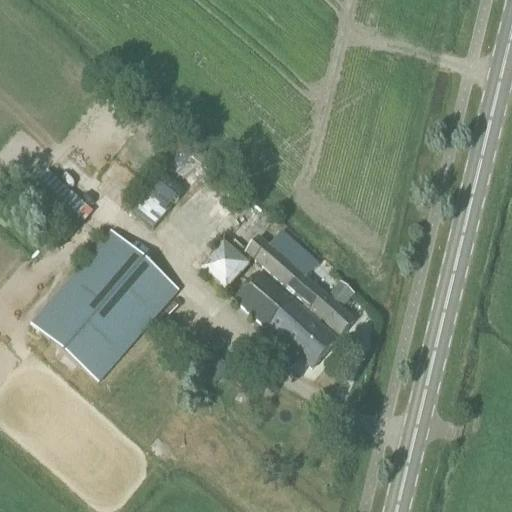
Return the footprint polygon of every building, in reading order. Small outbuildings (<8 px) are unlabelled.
[(153,230),(206,170),(178,147),(127,206),(153,230)] [(63,245),(86,223),(94,215),(47,173),(18,203),(50,234),(52,232),(63,245)] [(98,385),(177,293),(110,234),(30,326),(98,385)] [(317,266),(282,234),(269,248),(259,239),(244,256),(339,339),(353,324),(341,313),(353,298),(339,285),(326,300),(305,280),(317,266)] [(311,373),(335,343),(260,274),(233,304),(282,348),(274,357),(289,370),(297,361),(311,373)] [(191,342),(167,321),(154,335),(213,388),(227,372),(203,350),(218,333),(207,324),(191,342)]
